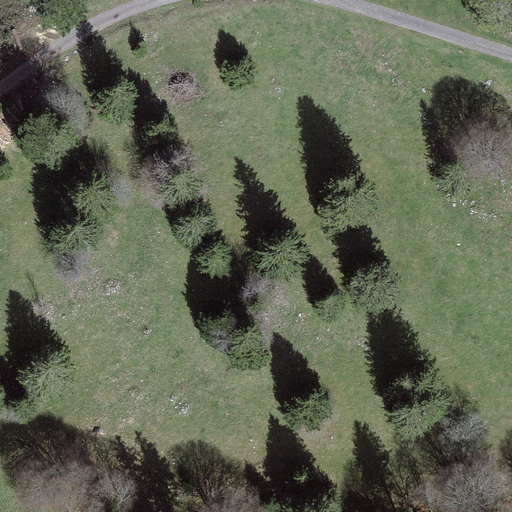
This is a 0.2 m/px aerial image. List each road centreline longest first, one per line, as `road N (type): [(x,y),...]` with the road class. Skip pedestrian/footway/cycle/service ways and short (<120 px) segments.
road 1 (unclassified): [(331,0),(511,55)]
road 2 (unclassified): [(0,89),(59,45),(156,0)]
